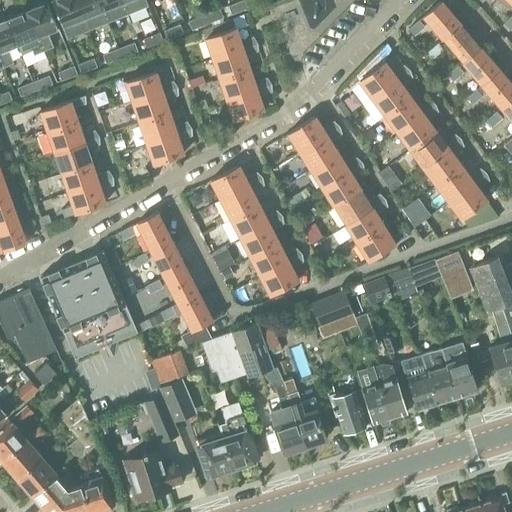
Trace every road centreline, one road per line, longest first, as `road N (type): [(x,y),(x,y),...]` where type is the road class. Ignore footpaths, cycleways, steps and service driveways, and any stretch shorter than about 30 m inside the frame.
road 1 (residential): [(167,180),(240,316),(511,216)]
road 2 (residential): [(403,0),(307,92),(167,180)]
road 3 (tertiary): [(271,511),(511,434)]
road 4 (residential): [(167,180),(0,277)]
